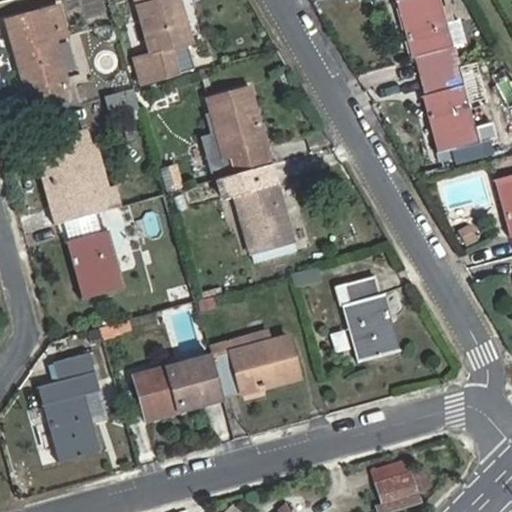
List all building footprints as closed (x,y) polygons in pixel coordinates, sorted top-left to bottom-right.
[(140,83),(179,73),(176,62),(194,57),(178,0),(137,0),(152,53),(133,59),(140,83)] [(400,0),(421,76),(452,68),(447,49),(453,48),(439,0),(400,0)] [(68,37),(59,6),(6,20),(32,111),(75,99),(59,40),(68,37)] [(457,87),(452,68),(421,76),(442,153),(478,143),(462,86),(457,87)] [(212,162),(217,179),(271,164),(251,87),(208,99),(225,159),(212,162)] [(110,116),(140,108),(135,89),(105,97),(110,116)] [(35,145),(57,224),(63,222),(103,211),(120,206),(115,187),(103,190),(87,131),(35,145)] [(290,238),(271,164),(217,179),(222,198),(238,193),(253,248),(290,238)] [(511,174),(497,179),(511,234),(511,174)] [(124,286),(103,211),(63,222),(85,297),(124,286)] [(466,245),(477,240),(470,227),(460,232),(466,245)] [(374,276),(337,286),(358,362),(397,350),(382,294),(379,295),(374,276)] [(268,330),(209,346),(211,354),(222,394),(238,390),(239,394),(300,377),(288,333),(270,338),(268,330)] [(40,386),(62,461),(99,450),(84,396),(100,391),(89,351),(54,362),(59,381),(40,386)] [(146,419),(223,399),(222,394),(211,354),(134,375),(146,419)] [(91,394),(95,419),(108,418),(105,393),(91,394)] [(407,471),(401,456),(369,468),(380,501),(375,503),(377,511),(379,511),(419,499),(415,489),(429,485),(423,465),(407,471)]
